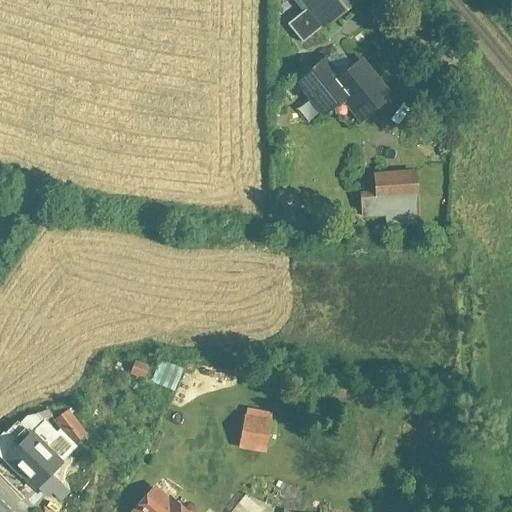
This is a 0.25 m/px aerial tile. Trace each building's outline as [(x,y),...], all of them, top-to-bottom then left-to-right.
[(321,27),(325,31),(360,0),(298,0),(306,9),(321,27)] [(321,27),(306,9),(289,23),(303,41),(321,27)] [(315,68),(291,89),(315,117),(334,101),(358,128),(391,99),(357,60),(328,84),(315,68)] [(359,191),(361,227),(416,224),(415,189),(359,191)] [(171,388),(180,366),(156,357),(148,379),(171,388)] [(64,414),(51,428),(73,449),(86,434),(64,414)] [(246,418),(238,451),(263,457),(272,424),(246,418)] [(30,437),(5,462),(34,491),(58,465),(30,437)] [(184,511),(167,498),(161,504),(148,493),(132,511),(184,511)] [(263,511),(246,499),(235,511),(263,511)]
